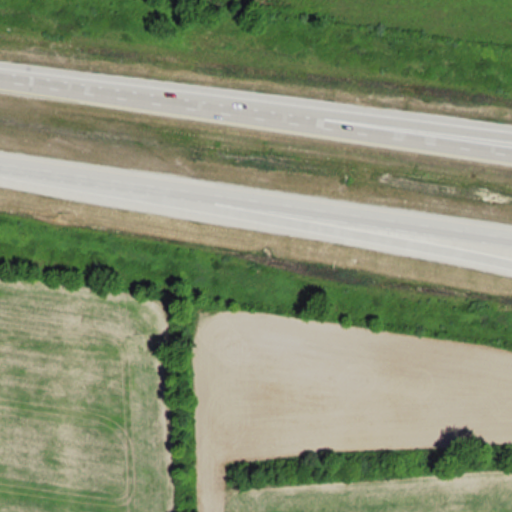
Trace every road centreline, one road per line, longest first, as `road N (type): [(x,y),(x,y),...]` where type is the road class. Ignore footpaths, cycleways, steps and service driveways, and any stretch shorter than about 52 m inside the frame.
road 1 (motorway): [(0,166),(511,239)]
road 2 (motorway): [(511,156),(0,83)]
road 3 (motorway): [(139,186),(511,269)]
road 4 (motorway): [(511,141),(358,135)]
